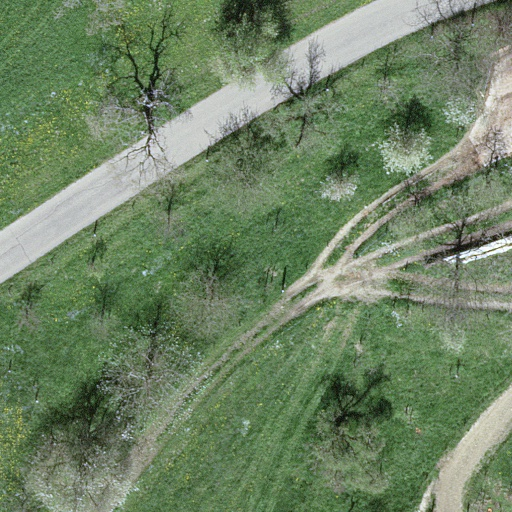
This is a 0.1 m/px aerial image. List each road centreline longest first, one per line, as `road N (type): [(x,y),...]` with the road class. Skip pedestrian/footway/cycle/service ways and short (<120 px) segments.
road 1 (track): [(103,511),(179,419),(359,233),(481,148),(511,101)]
road 2 (unclassified): [(445,0),(355,36),(0,259)]
road 3 (track): [(452,511),(469,453),(511,400)]
